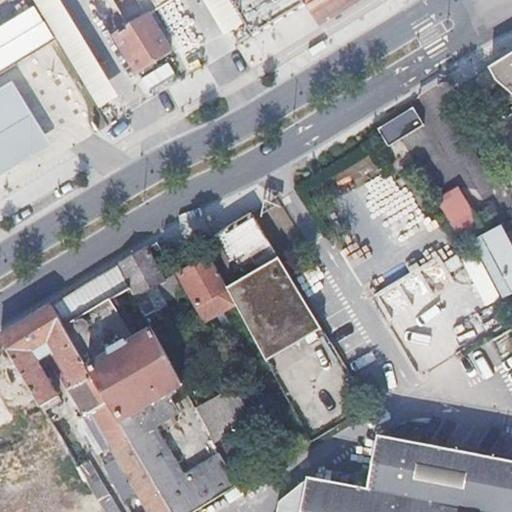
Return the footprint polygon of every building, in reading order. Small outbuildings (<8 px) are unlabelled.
[(235,19),(231,11),(235,8),(230,0),(205,0),(220,27),(235,19)] [(231,0),(254,37),(305,6),(305,5),(301,0),(231,0)] [(171,53),(149,17),(115,37),(137,73),(171,53)] [(511,56),(485,73),(511,96),(511,56)] [(0,184),(47,156),(8,92),(0,96),(0,184)] [(397,176),(422,162),(406,132),(381,145),(397,176)] [(365,233),(434,230),(433,206),(409,207),(407,175),(363,176),(365,233)] [(459,218),(472,243),(497,229),(499,227),(490,212),(479,219),(472,210),(459,218)] [(273,376),(330,345),(290,278),(252,217),(203,245),(210,259),(211,260),(217,271),(235,260),(245,276),(237,281),(243,291),(231,298),(236,306),(273,376)] [(466,247),(472,243),(459,218),(451,223),(466,247)] [(503,300),(511,295),(511,259),(497,231),(473,245),(503,300)] [(175,279),(169,265),(157,245),(118,268),(129,289),(145,318),(155,313),(145,294),(157,288),(165,304),(184,294),(175,279)] [(217,271),(211,260),(180,277),(197,308),(227,291),(217,271)] [(129,289),(118,268),(99,280),(112,300),(129,289)] [(99,280),(52,309),(130,443),(161,496),(170,511),(197,511),(199,511),(237,488),(229,474),(222,460),(184,482),(154,430),(180,415),(169,396),(183,388),(154,335),(138,343),(112,300),(99,280)] [(411,299),(422,296),(420,288),(390,298),(399,325),(418,319),(411,299)] [(205,323),(236,306),(231,298),(227,291),(197,308),(205,323)] [(52,309),(0,341),(15,366),(19,372),(41,409),(42,408),(45,413),(62,403),(39,364),(49,357),(53,365),(60,362),(70,379),(64,383),(85,418),(90,415),(118,465),(122,471),(109,478),(123,502),(135,495),(145,511),(170,511),(161,496),(130,443),(52,309)] [(60,362),(53,365),(64,383),(70,379),(60,362)] [(214,445),(253,423),(237,392),(197,414),(214,445)] [(275,448),(282,461),(310,444),(303,431),(275,448)] [(52,432),(35,443),(43,455),(29,464),(45,490),(76,471),(52,432)] [(511,511),(511,461),(383,436),(372,489),(311,478),(304,511),(511,511)] [(100,504),(104,511),(117,511),(109,498),(111,497),(91,463),(79,470),(100,504)] [(106,472),(109,478),(122,471),(118,465),(106,472)]
